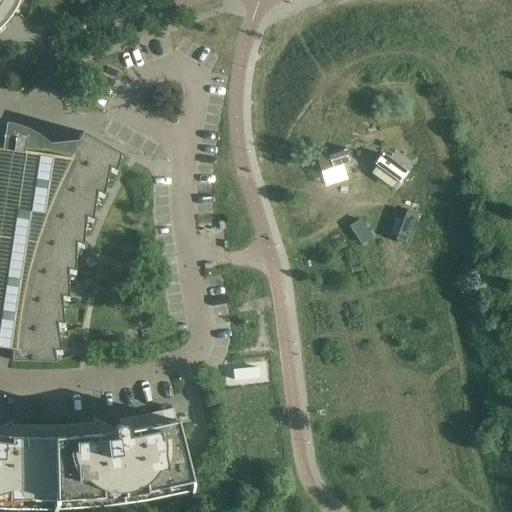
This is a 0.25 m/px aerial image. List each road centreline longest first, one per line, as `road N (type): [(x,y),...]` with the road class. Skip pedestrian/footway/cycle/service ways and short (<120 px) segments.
road 1 (residential): [(0,382),(131,375),(195,354),(201,323),(185,206),(186,146)]
road 2 (residential): [(186,146),(195,90),(188,72),(169,69),(134,81),(126,96),(130,116)]
